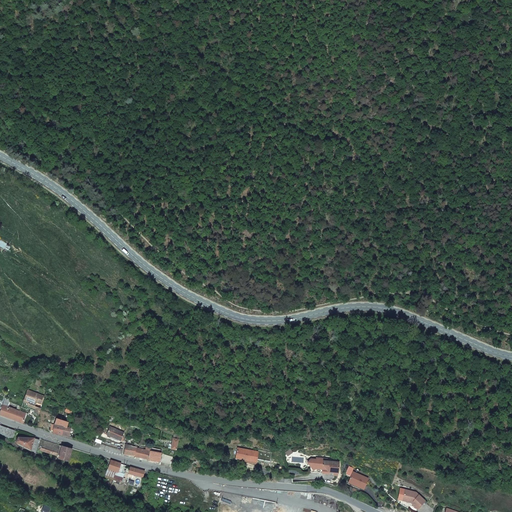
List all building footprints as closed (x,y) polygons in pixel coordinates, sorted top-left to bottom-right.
[(27,390),(22,402),(21,407),(27,409),(28,406),(35,409),(34,412),(38,414),(44,396),(27,390)] [(0,414),(22,423),(25,414),(3,406),(0,412),(0,414)] [(68,423),(56,419),(54,425),(66,428),(68,423)] [(16,431),(0,425),(0,430),(12,438),(16,431)] [(66,428),(54,425),(52,433),(69,436),(71,428),(66,428)] [(109,427),(106,434),(120,441),(124,433),(109,427)] [(18,438),(16,442),(30,450),(35,452),(38,440),(34,438),(18,438)] [(178,439),(172,438),(170,449),(176,450),(178,439)] [(132,446),(126,445),(125,445),(123,455),(135,457),(135,456),(136,449),(131,448),(132,446)] [(71,449),(62,446),(59,454),(59,455),(58,458),(68,461),(71,449)] [(235,457),(244,459),(244,460),(256,462),(258,452),(237,448),(235,457)] [(145,451),(140,450),(139,458),(148,460),(149,451),(145,450),(145,451)] [(160,453),(149,451),(148,460),(149,460),(149,462),(155,463),(155,461),(159,462),(160,453)] [(322,458),(314,457),(314,459),(309,459),(308,466),(313,466),(313,468),(321,469),(323,467),(327,472),(331,472),(336,472),(337,462),(322,460),(322,458)] [(120,464),(111,460),(108,469),(117,472),(120,464)] [(145,471),(130,467),(128,474),(143,478),(145,471)] [(105,478),(121,483),(124,474),(117,473),(117,472),(108,469),(107,469),(105,478)] [(355,485),(359,488),(363,489),(368,479),(352,472),(348,481),(355,484),(355,485)] [(262,494),(301,500),(314,503),(315,493),(263,489),(262,494)] [(416,493),(404,490),(402,499),(407,500),(406,502),(411,503),(411,501),(413,502),(412,504),(417,509),(425,501),(416,493)] [(320,504),(326,506),(339,511),(343,502),(329,496),(326,495),(321,494),(318,493),(315,493),(314,503),(320,504)]
